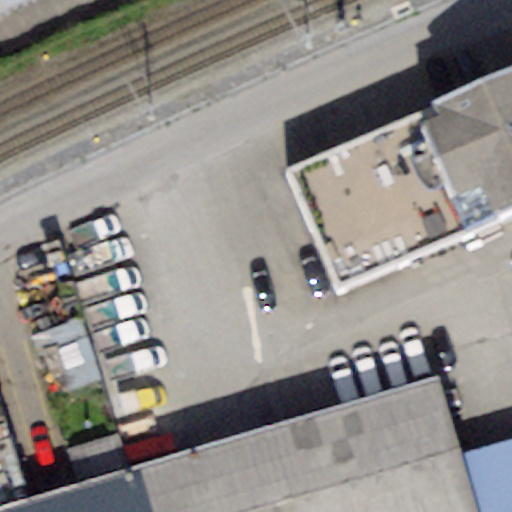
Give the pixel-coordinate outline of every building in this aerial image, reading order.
[(0,0),(0,19),(48,0),(0,0)] [(511,82),(287,178),(338,297),(511,224),(511,82)] [(443,388),(145,474),(155,511),(479,511),(464,457),(443,388)] [(511,511),(511,444),(464,457),(479,511),(511,511)] [(155,511),(145,474),(10,511),(155,511)]
